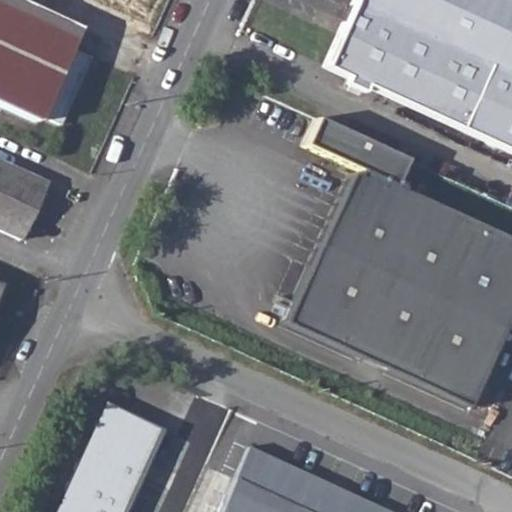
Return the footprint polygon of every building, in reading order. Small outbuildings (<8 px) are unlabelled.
[(2,0),(0,0),(0,105),(35,121),(37,115),(57,124),(88,57),(68,48),(76,32),(2,0)] [(511,0),(351,0),(322,66),(346,77),(343,84),(362,93),(365,86),(511,152),(511,0)] [(264,6),(259,17),(286,30),(290,19),(264,6)] [(404,160),(313,119),(301,146),(356,172),(354,177),(348,175),(280,324),(466,409),(511,307),(511,248),(510,242),(392,188),(404,160)] [(0,229),(19,238),(44,182),(0,162),(0,229)] [(103,404),(52,511),(124,511),(161,432),(103,404)] [(216,511),(387,511),(355,497),(246,448),(216,511)]
